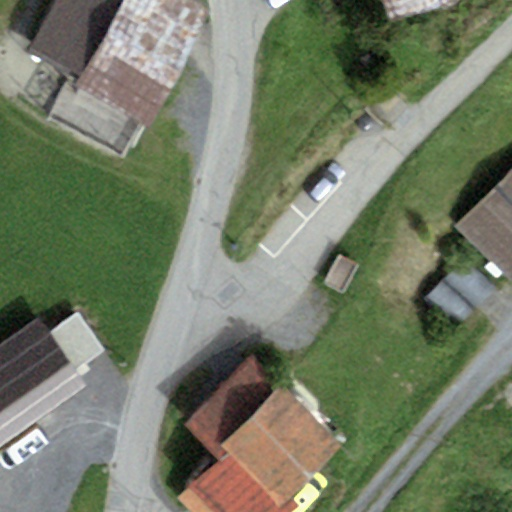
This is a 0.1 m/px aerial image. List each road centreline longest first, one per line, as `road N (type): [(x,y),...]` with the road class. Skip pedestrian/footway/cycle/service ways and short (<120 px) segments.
road 1 (unclassified): [(162,335),(230,306),(277,274),(511,31)]
road 2 (unclassified): [(162,335),(223,160),(232,104),(227,0)]
road 3 (track): [(363,511),(451,405),(511,347)]
road 4 (unclassified): [(123,511),(162,335)]
